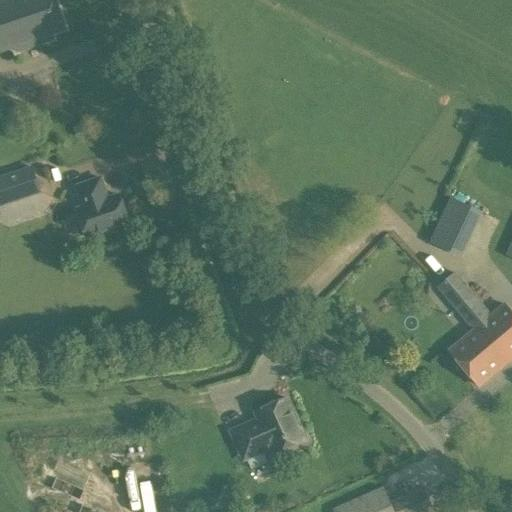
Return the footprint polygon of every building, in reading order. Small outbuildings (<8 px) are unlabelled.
[(0,0),(0,53),(14,48),(15,53),(53,40),(51,35),(66,31),(55,0),(0,0)] [(91,133),(87,122),(73,127),(76,138),(91,133)] [(33,166),(0,176),(0,207),(42,193),(33,166)] [(110,200),(102,179),(78,187),(85,209),(79,211),(89,238),(103,233),(104,236),(118,231),(117,228),(131,223),(121,196),(110,200)] [(461,257),(482,212),(451,198),(430,243),(461,257)] [(463,283),(455,274),(438,288),(474,332),(451,351),(479,386),(511,359),(511,313),(504,304),(490,315),(463,283)] [(263,418),(232,432),(244,459),(275,445),(279,453),(306,441),(288,399),(260,411),(263,418)] [(332,510),(333,511),(430,511),(434,511),(424,487),(390,500),(383,487),(332,510)]
